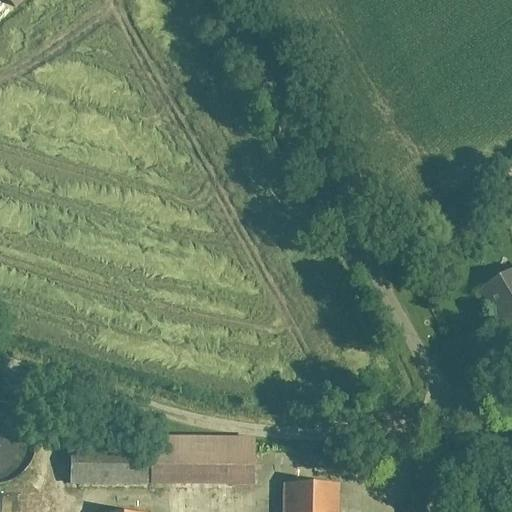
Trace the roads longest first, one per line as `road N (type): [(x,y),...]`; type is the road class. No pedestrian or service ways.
road 1 (residential): [(447,402),(210,0)]
road 2 (residential): [(447,402),(375,430),(267,431),(0,356)]
